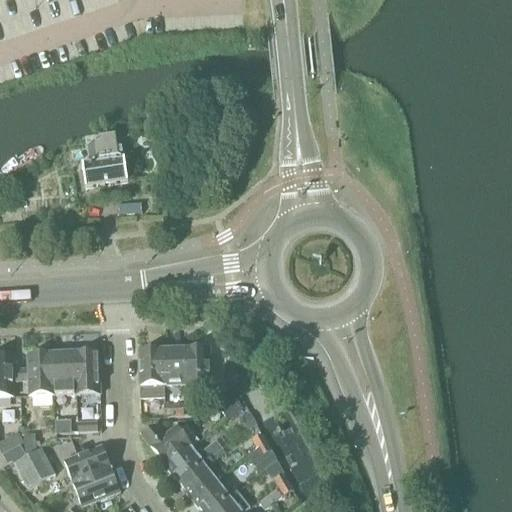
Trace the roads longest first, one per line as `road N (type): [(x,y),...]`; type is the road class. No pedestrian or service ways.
road 1 (residential): [(111,286),(124,455),(155,511)]
road 2 (secondary): [(304,226),(283,0)]
road 3 (secondary): [(395,511),(379,432),(334,310)]
road 4 (residential): [(111,286),(273,274)]
road 5 (secondary): [(334,310),(357,288),(360,257),(342,232),(304,226)]
